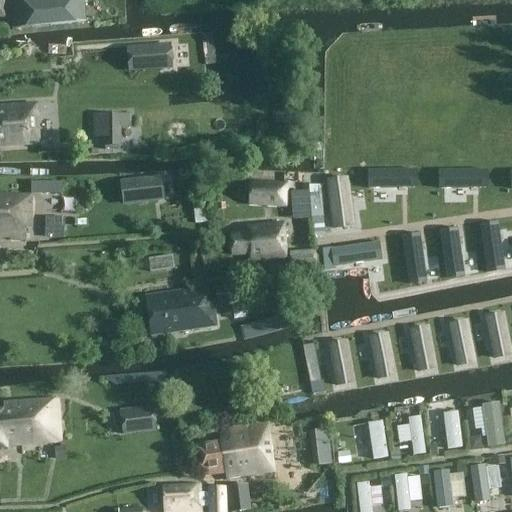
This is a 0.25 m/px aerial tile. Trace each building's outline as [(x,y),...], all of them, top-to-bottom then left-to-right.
[(84,23),(81,0),(12,0),(15,29),(84,23)] [(201,35),(204,66),(214,66),(211,34),(201,35)] [(170,46),(126,49),(128,72),(172,68),(170,46)] [(0,147),(38,144),(35,106),(0,108),(0,147)] [(129,128),(129,115),(103,116),(103,147),(119,147),(119,128),(129,128)] [(416,189),(416,170),(367,171),(367,190),(416,189)] [(489,171),(437,171),(438,190),(489,190),(489,171)] [(123,207),(163,202),(160,177),(119,182),(123,207)] [(353,228),(346,178),(324,181),(331,231),(353,228)] [(30,182),(30,194),(61,194),(61,181),(30,182)] [(248,205),(285,208),(285,186),(249,184),(248,205)] [(325,237),(320,184),(308,185),(312,238),(325,237)] [(0,240),(24,240),(24,229),(30,228),(30,197),(0,196),(0,240)] [(202,223),(201,202),(188,203),(190,223),(202,223)] [(64,217),(45,216),(44,237),(63,238),(64,217)] [(505,273),(497,223),(478,226),(486,275),(505,273)] [(286,259),(283,225),(247,228),(247,235),(230,236),(231,256),(249,255),(250,262),(286,259)] [(463,277),(456,229),(438,231),(445,281),(463,277)] [(425,284),(418,235),(400,238),(408,288),(425,284)] [(382,261),(379,243),(330,250),(330,251),(332,268),(382,261)] [(324,269),(332,268),(330,251),(322,252),(324,269)] [(313,253),(303,254),(304,267),(314,266),(314,260),(313,253)] [(216,308),(249,305),(246,284),(214,288),(216,308)] [(215,327),(210,289),(145,298),(151,337),(215,327)] [(502,315),(486,318),(494,359),(510,356),(502,315)] [(458,367),(473,364),(466,322),(450,325),(458,367)] [(434,369),(426,328),(411,331),(419,372),(434,369)] [(370,339),(378,380),(394,377),(386,336),(370,339)] [(329,345),(337,386),(352,383),(345,342),(329,345)] [(314,344),(302,346),(311,395),(325,393),(323,379),(321,380),(314,344)] [(59,442),(56,400),(3,405),(3,410),(0,410),(0,449),(6,449),(6,447),(59,442)] [(482,407),(472,408),(474,430),(480,429),(481,438),(487,437),(488,447),(504,445),(499,402),(482,404),(482,407)] [(157,432),(153,407),(119,412),(122,437),(157,432)] [(458,412),(442,413),(447,450),(462,448),(458,412)] [(410,441),(412,456),(425,454),(420,416),(408,418),(409,425),(395,427),(398,443),(410,441)] [(382,421),(367,423),(373,461),(388,458),(382,421)] [(230,479),(235,478),(276,472),(270,425),(228,431),(220,437),(221,444),(199,447),(203,477),(225,474),(226,481),(230,481),(230,479)] [(331,464),(327,429),(308,431),(312,466),(331,464)] [(482,450),(480,436),(467,437),(469,451),(482,450)] [(437,456),(435,443),(428,445),(430,457),(437,456)] [(399,448),(389,449),(390,456),(400,455),(399,448)] [(350,463),(349,451),(337,452),(338,465),(350,463)] [(491,457),(492,466),(504,465),(503,456),(491,457)] [(484,465),(469,467),(474,503),(490,501),(489,490),(501,488),(498,466),(485,468),(484,465)] [(428,466),(417,467),(417,473),(418,472),(418,476),(429,475),(428,466)] [(448,470),(432,472),(437,509),(453,507),(452,499),(466,497),(462,473),(449,475),(448,470)] [(406,474),(394,475),(397,511),(410,510),(409,502),(421,501),(419,476),(407,477),(406,474)] [(389,477),(379,478),(380,487),(390,486),(389,477)] [(368,482),(356,484),(358,511),(371,511),(371,506),(382,505),(380,486),(369,487),(368,482)] [(226,488),(228,511),(246,511),(250,511),(248,486),(226,488)] [(200,494),(200,487),(162,489),(163,511),(200,511),(201,509),(200,494)] [(222,511),(222,488),(207,488),(207,494),(200,494),(201,509),(208,508),(208,511),(222,511)]
